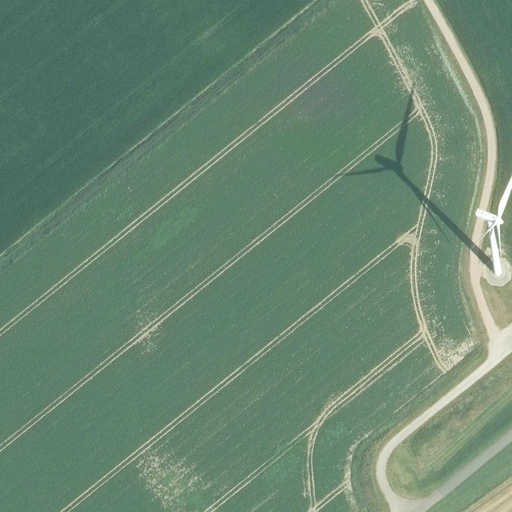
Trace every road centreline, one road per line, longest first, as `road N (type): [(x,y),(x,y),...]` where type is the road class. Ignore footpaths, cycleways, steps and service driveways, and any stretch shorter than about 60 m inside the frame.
road 1 (track): [(506,347),(481,306),(472,260),(491,135),(483,103),(428,0)]
road 2 (unclassified): [(402,511),(380,470),(387,446),(511,343)]
road 3 (unclassified): [(416,511),(511,434)]
